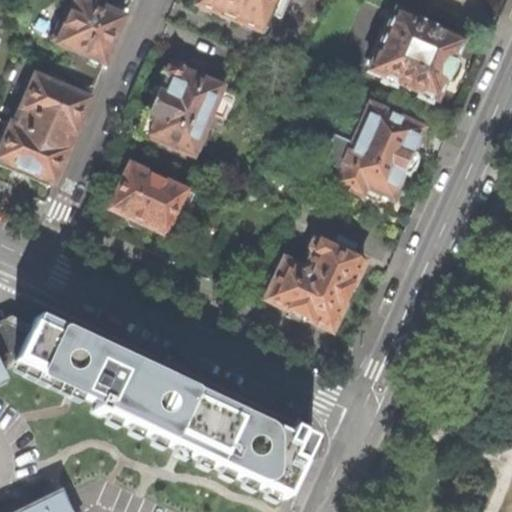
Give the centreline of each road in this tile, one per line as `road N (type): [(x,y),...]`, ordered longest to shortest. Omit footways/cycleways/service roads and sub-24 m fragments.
road 1 (residential): [(371,421),(41,261)]
road 2 (secondary): [(371,421),(511,84)]
road 3 (residential): [(153,0),(41,261)]
